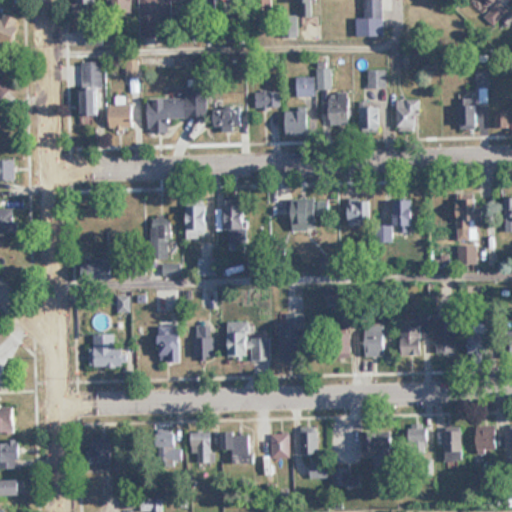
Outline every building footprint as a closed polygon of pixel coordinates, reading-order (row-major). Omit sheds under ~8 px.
[(111,0),(111,10),(136,10),(136,0),(111,0)] [(140,0),(141,37),(159,36),(158,12),(186,11),(185,0),(140,0)] [(197,0),(198,12),(232,12),(232,0),(197,0)] [(275,0),(246,0),(250,12),(277,4),(275,0)] [(317,16),(316,0),(298,0),(299,17),(317,16)] [(364,0),(364,18),(358,18),(358,37),(385,36),(384,0),(364,0)] [(498,0),(491,0),(495,4),(484,15),(495,25),(509,10),(498,0)] [(19,16),(1,13),(0,16),(0,41),(14,44),(19,16)] [(82,115),(102,115),(102,61),(82,61),(82,115)] [(333,89),(333,69),(318,69),(318,89),(333,89)] [(369,87),(387,87),(387,70),(369,70),(369,87)] [(297,77),(297,96),(315,96),(315,77),(297,77)] [(0,78),(0,95),(9,87),(0,78)] [(148,98),(149,132),(172,131),(171,118),(205,117),(204,87),(187,87),(188,96),(148,98)] [(255,91),(255,108),(276,108),(276,91),(255,91)] [(354,93),(330,93),(330,126),(354,126),(354,93)] [(212,100),(217,131),(246,126),(241,95),(212,100)] [(511,95),(510,96),(510,109),(495,109),(495,128),(511,127),(511,95)] [(110,105),(110,128),(134,128),(134,104),(125,104),(125,97),(118,97),(118,105),(110,105)] [(422,99),(399,99),(399,129),(422,129),(422,99)] [(460,105),(460,129),(484,129),(484,105),(460,105)] [(382,107),(362,107),(362,132),(382,132),(382,107)] [(289,136),(311,135),(311,109),(288,109),(289,136)] [(0,181),(17,182),(17,159),(0,159),(0,181)] [(319,228),(317,199),(291,201),(293,229),(319,228)] [(458,240),(474,240),(475,219),(481,219),(481,199),(459,199),(458,240)] [(226,244),(248,244),(248,200),(226,200),(226,244)] [(394,230),(415,230),(415,200),(394,200),(394,230)] [(371,201),(347,201),(347,225),(371,225),(371,201)] [(187,206),(187,237),(209,237),(209,206),(187,206)] [(0,233),(18,233),(18,209),(0,209),(0,233)] [(171,254),(171,217),(151,217),(151,254),(171,254)] [(393,241),(392,225),(376,226),(376,242),(393,241)] [(459,264),(478,264),(478,246),(459,246),(459,264)] [(247,273),(267,273),(267,256),(247,256),(247,273)] [(287,314),(287,323),(281,323),(281,362),(304,361),(303,313),(287,314)] [(437,353),(457,353),(457,319),(437,319),(437,353)] [(271,338),(251,338),(251,322),(229,322),(228,359),(271,359),(271,338)] [(366,357),(386,357),(386,323),(366,323),(366,357)] [(423,326),(401,326),(401,356),(423,356),(423,326)] [(183,363),(183,327),(160,327),(160,363),(183,363)] [(214,327),(195,327),(195,358),(214,358),(214,327)] [(491,327),(466,336),(473,355),(497,346),(491,327)] [(114,334),(95,335),(96,368),(129,367),(128,349),(115,350),(114,334)] [(0,433),(19,433),(18,407),(0,407),(0,433)] [(301,454),(319,454),(319,428),(301,428),(301,454)] [(411,428),(411,456),(430,456),(430,428),(411,428)] [(499,454),(499,429),(477,429),(477,454),(499,454)] [(252,431),(221,431),(221,451),(236,451),(236,467),(252,467),(252,431)] [(445,457),(467,457),(467,431),(445,431),(445,457)] [(363,432),(363,453),(375,453),(375,469),(394,469),(394,432),(363,432)] [(272,458),(291,458),(290,433),(272,433),(272,458)] [(0,469),(20,469),(20,442),(0,441),(0,469)] [(114,466),(114,442),(91,442),(91,466),(114,466)] [(0,481),(0,496),(24,496),(23,480),(0,481)] [(162,511),(162,499),(141,499),(141,511),(162,511)]
